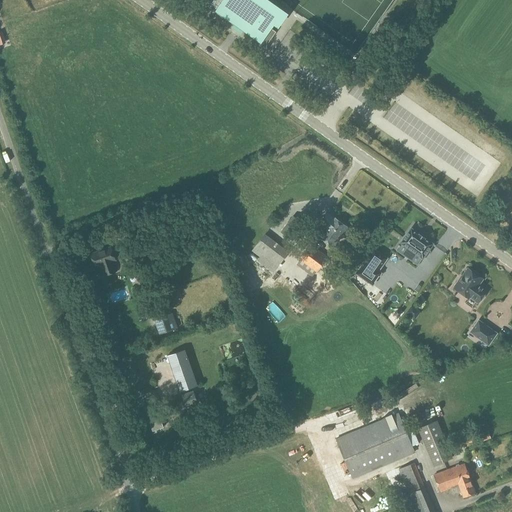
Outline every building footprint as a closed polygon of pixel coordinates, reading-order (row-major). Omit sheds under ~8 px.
[(240,32),(241,30),(265,47),(276,32),(272,29),(284,11),(267,0),(261,0),(259,4),(253,0),(209,0),(205,6),(234,25),(233,27),(240,32)] [(318,235),(333,247),(347,228),(328,213),(317,227),(322,231),(318,235)] [(292,216),(281,232),(292,240),(304,224),(292,216)] [(433,244),(411,228),(410,229),(403,240),(401,242),(401,243),(402,243),(409,248),(422,257),(422,258),(423,258),(423,257),(424,256),(426,257),(430,251),(428,250),(432,244),(432,245),(433,244)] [(293,250),(276,237),(277,235),(268,229),(249,255),(279,278),(292,261),(288,258),(293,250)] [(327,257),(310,244),(298,259),(316,272),(327,257)] [(99,250),(91,253),(95,267),(102,264),(103,268),(102,268),(104,275),(116,271),(112,261),(115,260),(110,246),(104,249),(103,248),(99,249),(99,250)] [(386,263),(372,251),(358,271),(374,283),(384,271),(381,269),(386,263)] [(478,285),(482,279),(468,269),(460,281),(459,280),(455,285),(456,286),(455,288),(465,295),(466,293),(478,302),(486,291),(478,285)] [(378,310),(387,302),(374,288),(365,296),(378,310)] [(156,318),(161,333),(178,328),(173,313),(156,318)] [(478,321),(470,332),(488,345),(496,333),(478,321)] [(180,391),(197,386),(185,349),(168,355),(180,391)] [(181,395),(185,407),(197,403),(193,391),(181,395)] [(415,453),(398,413),(335,439),(352,478),(415,453)] [(163,427),(160,417),(149,421),(152,430),(163,427)] [(453,457),(437,420),(418,428),(433,466),(453,457)] [(467,446),(490,438),(487,430),(464,438),(467,446)] [(434,511),(424,487),(414,463),(398,469),(408,493),(403,495),(409,511),(434,511)] [(434,475),(440,492),(450,488),(453,493),(461,490),(463,496),(474,492),(464,464),(434,475)]
